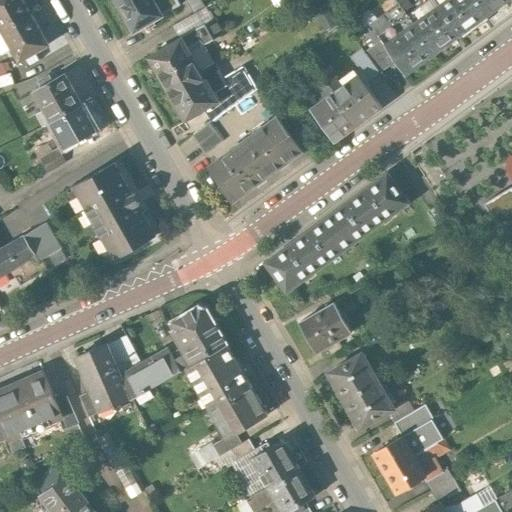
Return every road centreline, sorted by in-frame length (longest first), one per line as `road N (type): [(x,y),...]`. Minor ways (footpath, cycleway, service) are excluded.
road 1 (residential): [(219,256),(511,51)]
road 2 (residential): [(69,0),(219,256)]
road 3 (residential): [(219,256),(366,511)]
road 4 (residential): [(0,353),(219,256)]
